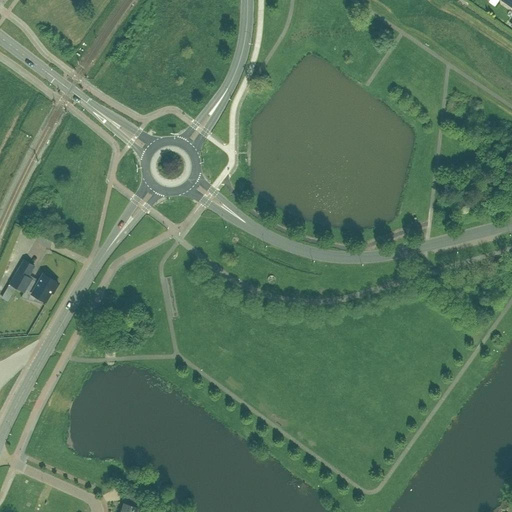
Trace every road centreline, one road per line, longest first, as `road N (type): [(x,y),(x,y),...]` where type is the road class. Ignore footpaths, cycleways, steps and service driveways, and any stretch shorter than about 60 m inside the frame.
road 1 (tertiary): [(234,215),(284,244),(332,257),(379,256),(511,224)]
road 2 (tertiary): [(92,271),(0,440)]
